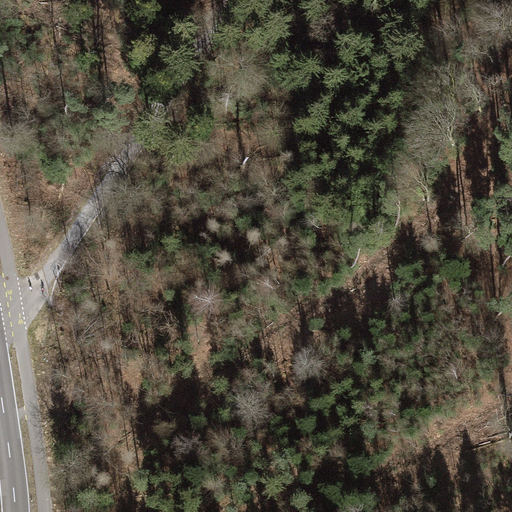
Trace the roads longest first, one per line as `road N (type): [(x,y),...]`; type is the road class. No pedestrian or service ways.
road 1 (track): [(0,306),(26,300),(46,278),(237,0)]
road 2 (tertiary): [(17,511),(0,382)]
